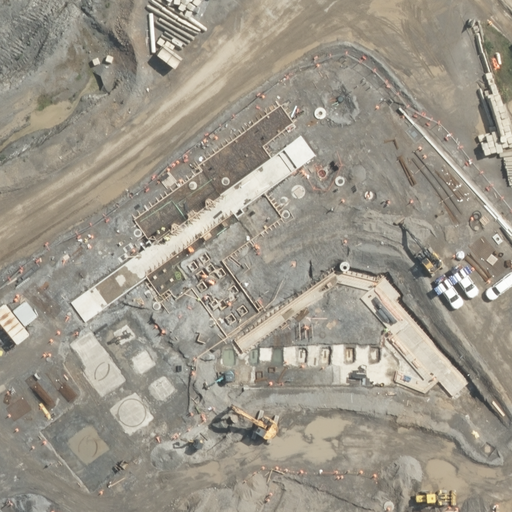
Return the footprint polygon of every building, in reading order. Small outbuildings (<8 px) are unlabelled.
[(338,174),(318,223),(373,245),(393,196),(338,174)] [(320,271),(295,223),(280,232),(305,279),(320,271)] [(92,374),(91,396),(131,399),(133,377),(92,374)] [(464,401),(435,417),(452,449),(482,433),(464,401)] [(449,470),(417,424),(389,443),(420,490),(449,470)] [(186,511),(162,426),(138,433),(160,511),(186,511)] [(326,456),(313,436),(239,484),(252,504),(326,456)] [(352,511),(338,490),(302,511),(352,511)]
